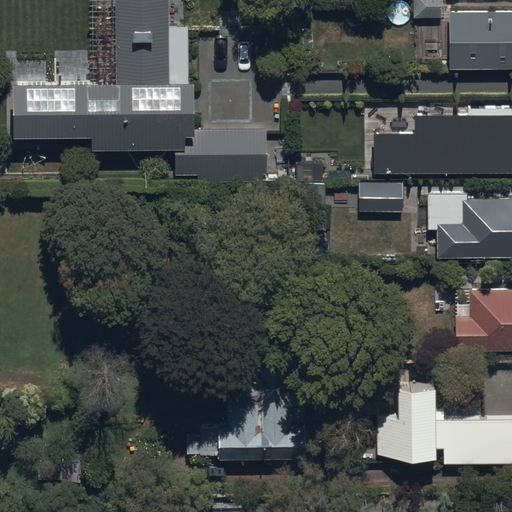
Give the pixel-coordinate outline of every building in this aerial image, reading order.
[(168,0),(115,0),(117,82),(13,84),(14,138),(92,137),(93,150),(175,148),(175,176),(198,175),(198,183),(265,182),(264,127),(195,128),(194,82),(188,82),(188,27),(169,27),(168,0)] [(511,11),(449,12),(449,70),(511,69),(511,11)] [(414,132),(373,133),(374,174),(511,172),(511,114),(414,115),(414,132)] [(359,185),(359,210),(402,210),(402,185),(359,185)] [(511,257),(511,198),(467,199),(467,192),(427,192),(427,228),(437,227),(437,259),(511,257)] [(511,287),(469,287),(469,303),(456,303),(456,350),(511,350),(511,287)] [(221,454),(221,459),(306,459),(306,351),(260,351),(260,376),(226,376),(226,422),(219,422),(219,425),(200,425),(200,435),(186,435),(186,454),(221,454)] [(511,416),(438,417),(438,379),(397,379),(397,412),(377,413),(377,458),(435,458),(435,449),(445,448),(445,463),(511,462),(511,416)]
